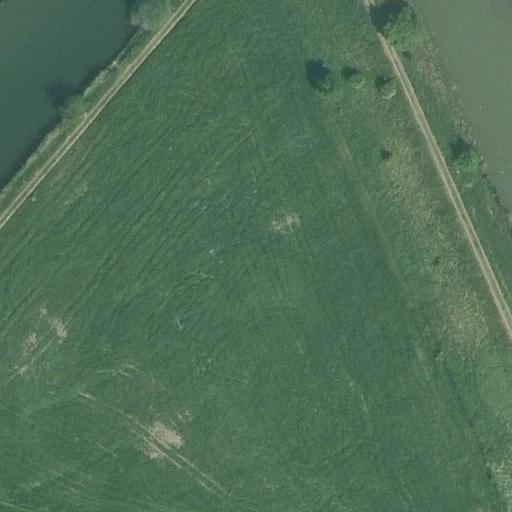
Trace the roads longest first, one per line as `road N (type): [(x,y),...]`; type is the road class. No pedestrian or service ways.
road 1 (track): [(369,0),(511,328)]
road 2 (track): [(0,223),(190,0)]
